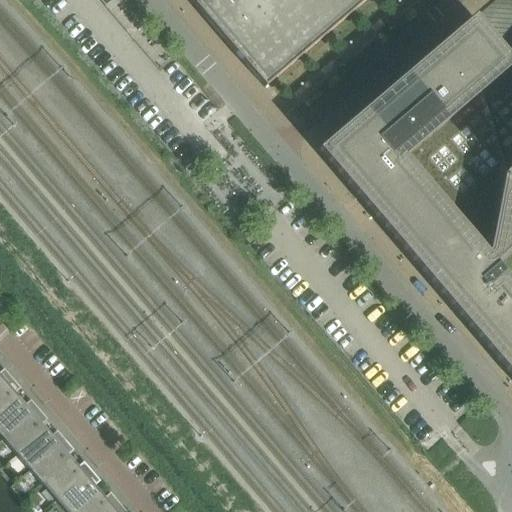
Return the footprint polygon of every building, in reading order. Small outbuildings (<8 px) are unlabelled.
[(187,0),(264,89),(367,0),(187,0)] [(511,165),(506,173),(493,132),(481,94),(481,93),(511,66),(511,63),(474,18),(318,152),(511,379),(511,165)] [(0,390),(11,381),(3,372),(0,374),(0,390)] [(0,416),(19,401),(13,394),(19,390),(11,381),(0,390),(0,416)] [(0,437),(3,441),(38,412),(30,403),(25,408),(19,401),(0,416),(0,437)] [(16,457),(45,432),(40,425),(45,421),(38,412),(3,441),(16,457)] [(30,472),(64,443),(57,434),(51,438),(45,432),(16,457),(30,472)] [(43,488),(72,463),(66,456),(72,452),(64,443),(30,472),(43,488)] [(52,506),(91,474),(83,465),(78,469),(72,463),(43,488),(55,502),(52,506)] [(57,511),(77,511),(98,494),(93,487),(98,483),(91,474),(52,506),(57,511)] [(108,511),(117,505),(110,496),(104,501),(98,494),(77,511),(108,511)]
